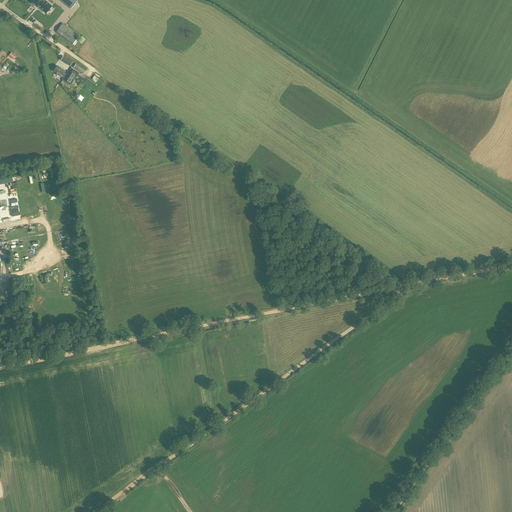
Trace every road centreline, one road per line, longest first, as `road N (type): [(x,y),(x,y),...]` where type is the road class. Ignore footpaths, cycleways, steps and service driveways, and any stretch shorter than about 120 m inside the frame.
road 1 (track): [(94,511),(400,287),(0,5)]
road 2 (track): [(0,366),(511,265)]
